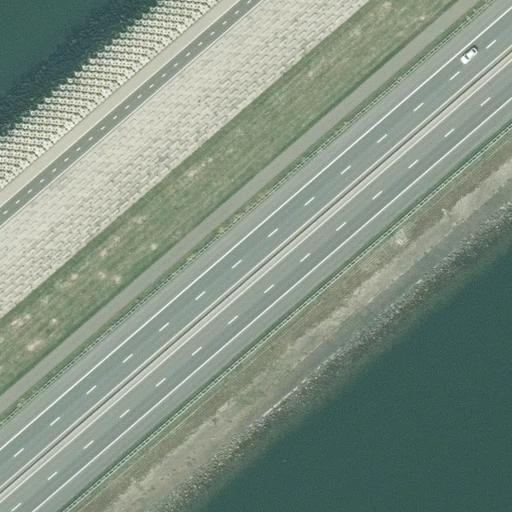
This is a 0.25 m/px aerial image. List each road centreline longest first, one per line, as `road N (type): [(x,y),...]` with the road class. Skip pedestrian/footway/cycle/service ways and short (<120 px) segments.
road 1 (motorway): [(511,26),(0,468)]
road 2 (motorway): [(10,511),(511,78)]
